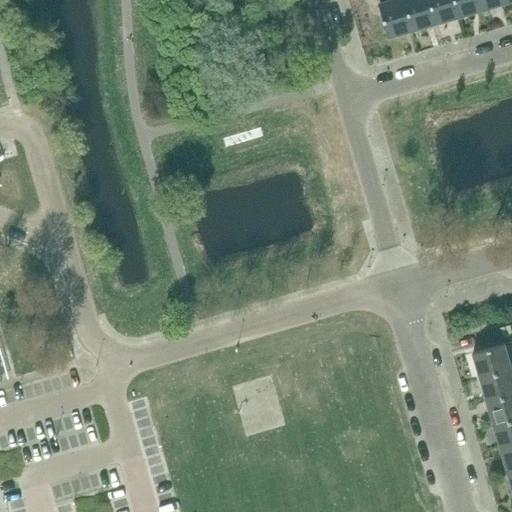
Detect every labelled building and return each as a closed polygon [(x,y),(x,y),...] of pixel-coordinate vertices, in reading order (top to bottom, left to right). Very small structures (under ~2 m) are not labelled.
[(389,35),(413,28),(404,0),(394,0),(380,4),(389,35)] [(404,0),(413,28),(436,22),(429,0),(404,0)] [(429,0),(436,22),(459,15),(454,0),(429,0)] [(454,0),(459,15),(482,8),(479,0),(454,0)] [(479,0),(482,8),(505,1),(504,0),(479,0)] [(480,377),(511,368),(505,343),(473,353),(480,377)] [(0,348),(0,380),(8,378),(0,348)] [(487,401),(511,393),(511,368),(480,377),(487,401)] [(494,425),(511,419),(511,393),(487,401),(494,425)] [(501,449),(511,445),(511,419),(494,425),(501,449)] [(508,473),(511,471),(511,445),(501,449),(508,473)]
